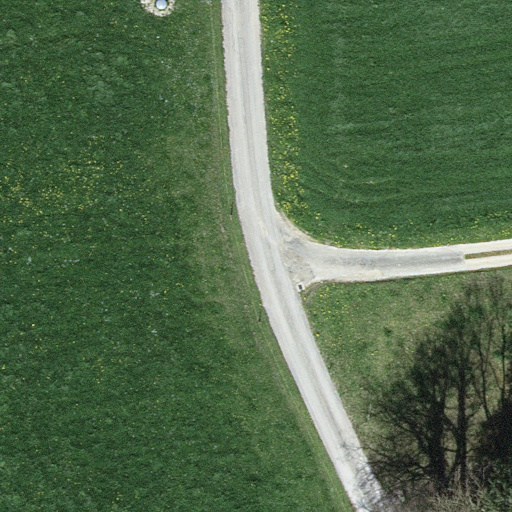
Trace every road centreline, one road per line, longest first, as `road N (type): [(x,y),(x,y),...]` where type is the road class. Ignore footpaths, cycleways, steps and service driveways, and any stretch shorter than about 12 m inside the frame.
road 1 (track): [(511,263),(272,272),(375,511)]
road 2 (residential): [(237,0),(272,272)]
